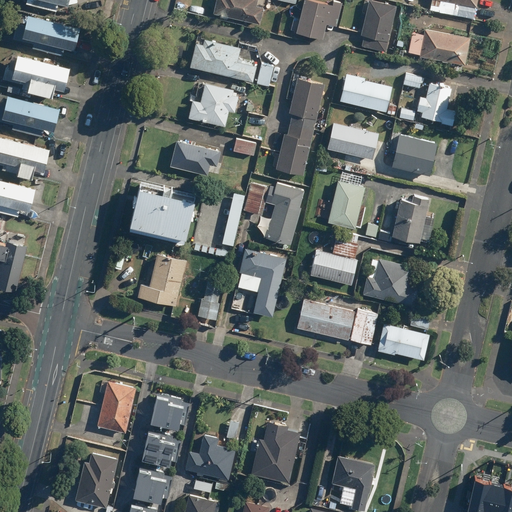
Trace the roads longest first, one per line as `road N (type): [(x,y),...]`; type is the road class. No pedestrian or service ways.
road 1 (residential): [(425,410),(58,321)]
road 2 (tertiary): [(58,321),(138,0)]
road 3 (residential): [(511,150),(454,390)]
road 4 (tertiary): [(15,511),(58,321)]
